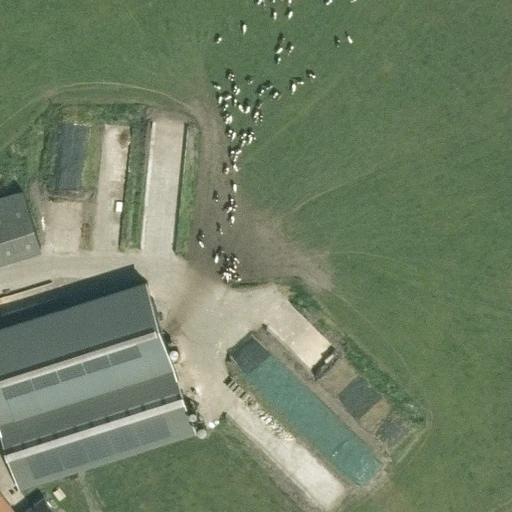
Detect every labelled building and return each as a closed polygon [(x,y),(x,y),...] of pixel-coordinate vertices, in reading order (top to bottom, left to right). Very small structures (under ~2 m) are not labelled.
[(0,186),(0,265),(49,253),(35,199),(24,201),(19,181),(0,186)] [(0,328),(0,426),(20,488),(195,432),(147,281),(0,328)] [(310,309),(284,333),(389,443),(414,418),(310,309)] [(299,485),(336,510),(351,488),(315,463),(299,485)] [(0,511),(55,511),(44,496),(23,511),(15,511),(0,491),(0,511)]
